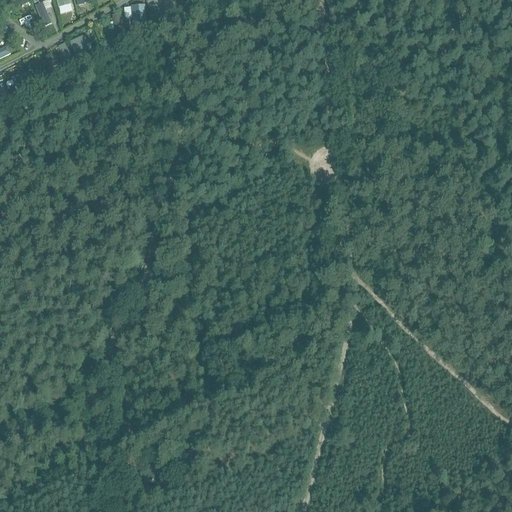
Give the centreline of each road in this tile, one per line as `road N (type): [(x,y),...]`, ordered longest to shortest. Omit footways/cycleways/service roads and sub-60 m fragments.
road 1 (track): [(85,511),(112,338),(141,281),(187,130),(202,13)]
road 2 (track): [(348,272),(322,8)]
road 3 (track): [(299,511),(348,272)]
road 4 (track): [(511,418),(460,380),(348,272)]
road 5 (track): [(397,93),(472,186),(511,150)]
road 6 (unknown): [(397,93),(476,0)]
